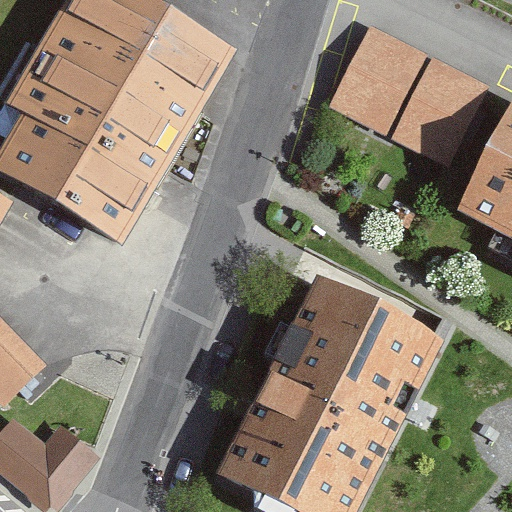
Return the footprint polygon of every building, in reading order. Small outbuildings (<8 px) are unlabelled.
[(236,61),(133,0),(74,0),(6,114),(22,124),(0,160),(0,185),(120,256),(236,61)] [(427,59),(370,30),(329,111),(385,140),(427,59)] [(489,90),(432,63),(393,144),(449,171),(489,90)] [(511,109),(510,109),(456,218),(511,245),(511,109)] [(0,232),(15,207),(0,198),(0,411),(2,414),(49,371),(0,318),(0,232)] [(330,280),(230,477),(298,511),(372,511),(458,345),(330,280)] [(15,424),(0,441),(0,480),(38,511),(43,511),(46,509),(50,511),(61,511),(101,465),(59,431),(44,449),(15,424)]
